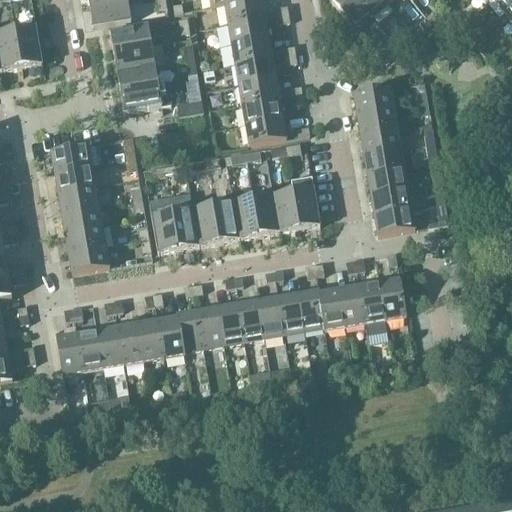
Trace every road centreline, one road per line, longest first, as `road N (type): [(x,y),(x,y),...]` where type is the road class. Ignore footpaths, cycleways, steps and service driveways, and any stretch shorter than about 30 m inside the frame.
road 1 (residential): [(304,0),(314,70),(331,89),(358,254),(47,303),(15,112)]
road 2 (residential): [(15,112),(77,101),(56,0)]
road 3 (unknown): [(47,303),(41,426)]
